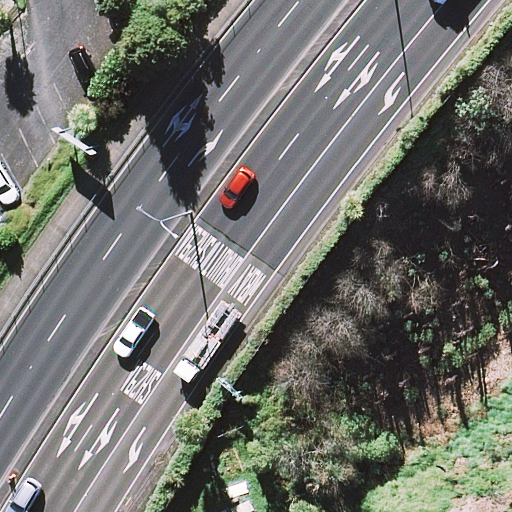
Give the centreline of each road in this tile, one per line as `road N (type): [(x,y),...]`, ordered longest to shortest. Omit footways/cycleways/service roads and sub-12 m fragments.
road 1 (trunk): [(412,0),(306,132),(132,383),(54,511)]
road 2 (trunk): [(0,422),(60,322),(256,42),(295,0)]
